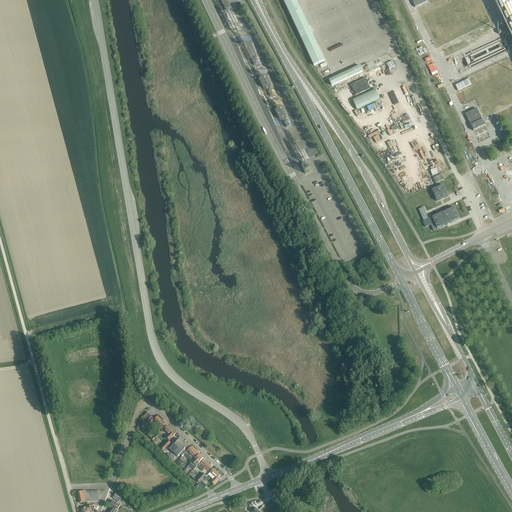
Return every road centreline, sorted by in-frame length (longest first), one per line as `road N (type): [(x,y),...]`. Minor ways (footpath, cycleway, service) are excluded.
road 1 (unclassified): [(267,477),(237,422),(169,378),(148,338),(92,0)]
road 2 (unclassified): [(206,0),(348,281),(366,292),(404,286)]
road 3 (unclassified): [(68,487),(0,238)]
road 4 (primary): [(289,65),(396,271)]
road 5 (primary): [(406,254),(338,130),(289,65)]
road 6 (residential): [(109,485),(143,404),(156,407),(225,473)]
road 7 (secondary): [(267,477),(421,412)]
